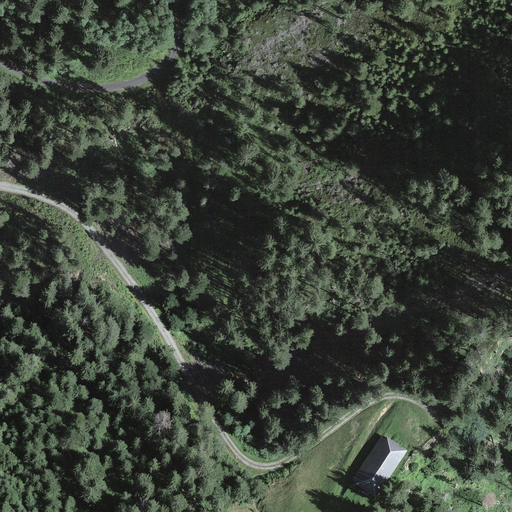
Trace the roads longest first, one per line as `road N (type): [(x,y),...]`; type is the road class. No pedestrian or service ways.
road 1 (track): [(0,181),(52,197),(84,222),(249,464),(296,455),(388,395),(418,401),(439,418)]
road 2 (track): [(0,62),(65,86),(141,80),(181,39),(180,0)]
